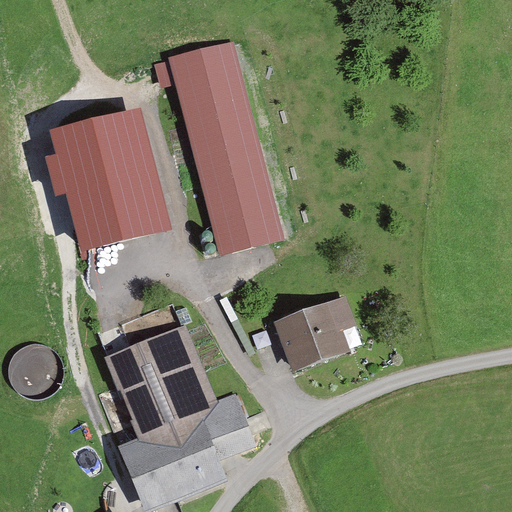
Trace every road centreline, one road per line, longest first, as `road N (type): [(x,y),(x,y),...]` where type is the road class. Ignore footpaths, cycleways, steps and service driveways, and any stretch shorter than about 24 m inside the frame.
road 1 (track): [(121,479),(75,346),(68,265),(40,149),(54,108),(100,85)]
road 2 (unclassified): [(511,355),(392,380),(324,411),(242,483),(222,511)]
road 3 (track): [(149,109),(100,85),(56,0)]
